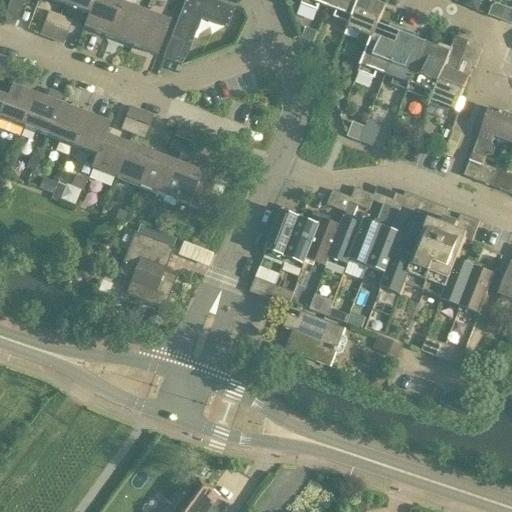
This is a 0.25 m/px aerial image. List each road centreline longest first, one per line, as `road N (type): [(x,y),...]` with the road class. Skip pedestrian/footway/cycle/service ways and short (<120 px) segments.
road 1 (residential): [(0,42),(148,97),(282,50)]
road 2 (residential): [(511,221),(396,175),(328,183),(278,163)]
road 3 (residential): [(187,379),(278,163)]
road 4 (tertiary): [(511,509),(328,447)]
road 5 (tertiary): [(174,419),(232,439),(328,447)]
road 6 (tertiary): [(328,447),(256,404),(187,379)]
road 7 (tertiary): [(187,379),(118,357),(40,355)]
road 8 (tertiary): [(40,355),(94,391),(174,419)]
road 9 (residential): [(511,97),(499,88),(498,48),(485,26),(433,0)]
